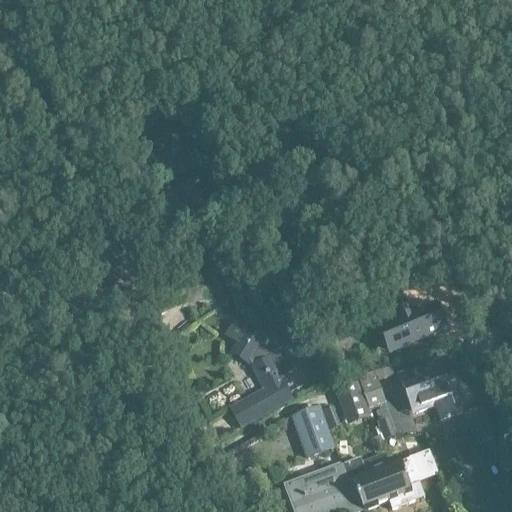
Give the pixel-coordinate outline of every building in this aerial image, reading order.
[(174,183),(181,196),(197,187),(190,175),(174,183)] [(259,287),(252,269),(237,274),(244,292),(259,287)] [(393,337),(385,340),(392,356),(436,338),(426,314),(411,320),(408,312),(393,318),(396,326),(389,329),(393,337)] [(266,393),(231,413),(241,431),(292,402),(280,381),(294,373),(282,352),(274,357),(260,347),(264,341),(247,330),(232,354),(249,365),(250,364),(266,393)] [(413,398),(420,416),(462,400),(448,362),(401,379),(408,400),(413,398)] [(370,412),(386,406),(379,384),(394,379),(391,371),(360,383),(370,412)] [(335,395),(348,429),(371,420),(357,386),(335,395)] [(291,421),(306,463),(335,453),(319,411),(291,421)] [(498,439),(484,412),(469,420),(484,447),(498,439)] [(381,444),(363,450),(368,466),(387,459),(381,444)] [(362,461),(343,468),(349,486),(353,484),(363,511),(365,511),(376,508),(389,503),(391,511),(393,511),(425,500),(420,486),(439,479),(429,454),(398,466),(391,469),(368,478),(363,465),(362,461)] [(327,473),(286,489),(295,511),(363,511),(353,484),(349,486),(343,468),(327,475),(327,473)]
